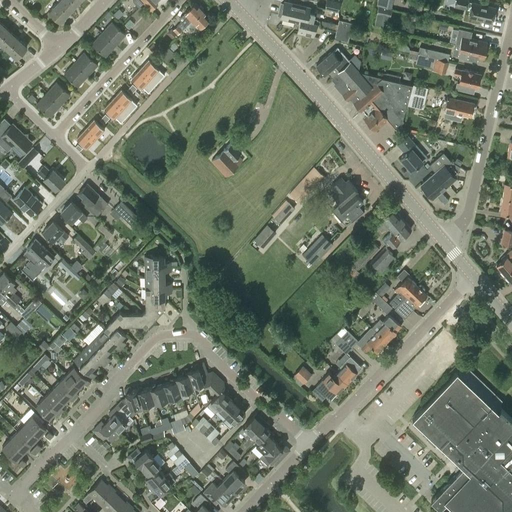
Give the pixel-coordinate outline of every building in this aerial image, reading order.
[(77,3),(74,0),(59,0),(58,2),(69,12),(77,3)] [(338,12),(341,1),(334,0),(326,0),(324,8),(338,12)] [(456,0),(455,7),(465,9),(462,20),(480,24),(481,20),(492,22),(493,20),(495,20),(495,16),(494,15),(495,8),(473,3),(473,0),(456,0)] [(69,12),(58,2),(49,11),(60,21),(69,12)] [(314,14),(309,12),(310,7),(284,2),(284,4),(281,4),(278,15),(281,16),(280,19),(300,23),(298,33),(313,37),(317,19),(314,18),(314,14)] [(176,35),(202,10),(203,8),(201,6),(199,6),(196,3),(185,13),(179,19),(182,22),(173,30),(177,34),(176,35)] [(387,16),(388,10),(376,7),(372,24),(380,26),(383,15),(387,16)] [(122,14),(118,10),(113,14),(118,19),(122,14)] [(210,18),(202,10),(176,35),(177,37),(179,35),(178,34),(185,28),(189,32),(197,25),(199,28),(210,18)] [(129,28),(134,23),(130,19),(125,24),(129,28)] [(336,30),(338,24),(322,20),(320,26),(336,30)] [(347,42),(352,23),(339,20),(338,24),(336,30),(334,39),(347,42)] [(0,39),(9,30),(0,21),(0,39)] [(102,33),(115,45),(125,34),(112,22),(102,33)] [(455,43),(486,50),(488,42),(471,38),(472,31),(458,28),(455,43)] [(0,42),(7,50),(18,38),(9,30),(0,39),(0,42)] [(115,45),(102,33),(92,43),(105,56),(115,45)] [(18,38),(7,50),(17,58),(27,47),(18,38)] [(154,42),(149,47),(153,50),(157,45),(154,42)] [(174,51),(178,47),(173,42),(169,46),(174,51)] [(486,50),(455,43),(452,55),(479,60),(479,58),(484,59),(486,50)] [(159,53),(164,59),(173,53),(168,46),(159,53)] [(331,77),(351,61),(337,47),(333,51),(332,50),(316,65),(325,74),(327,72),(331,77)] [(448,61),(449,53),(428,48),(423,47),(421,53),(427,54),(426,56),(435,58),(448,61)] [(381,57),(391,60),(393,52),(382,49),(381,57)] [(74,63),(88,75),(98,64),(84,52),(74,63)] [(349,56),(356,64),(360,61),(354,53),(349,56)] [(435,58),(432,69),(445,73),(448,61),(435,58)] [(148,59),(140,68),(156,83),(164,74),(148,59)] [(351,61),(331,77),(336,83),(334,84),(348,99),(350,97),(354,101),(353,102),(361,111),(369,103),(376,97),(383,105),(380,108),(389,118),(386,120),(394,129),(404,120),(402,119),(413,85),(413,84),(360,72),(351,61)] [(88,75),(74,63),(64,74),(78,86),(88,75)] [(140,68),(132,77),(148,92),(156,83),(140,68)] [(461,76),(459,82),(459,83),(463,84),(461,91),(472,93),(473,86),(477,87),(480,73),(462,69),(462,70),(455,68),(454,74),(461,76)] [(46,93),(60,105),(70,94),(56,82),(46,93)] [(423,109),(428,88),(413,85),(408,105),(423,109)] [(120,90),(112,99),(128,114),(137,104),(120,90)] [(60,105),(46,93),(36,104),(50,116),(60,105)] [(445,107),(444,110),(443,117),(461,121),(462,114),(470,116),(474,102),(447,96),(447,100),(444,99),(442,106),(445,107)] [(389,118),(380,108),(383,105),(376,97),(369,103),(374,109),(364,118),(375,131),(386,120),(389,118)] [(112,99),(104,108),(120,123),(128,114),(112,99)] [(101,125),(108,133),(117,124),(111,117),(101,125)] [(20,155),(32,142),(7,118),(0,124),(0,143),(7,150),(11,147),(20,155)] [(92,120),(84,129),(96,139),(104,130),(92,120)] [(84,129),(76,138),(88,148),(96,139),(84,129)] [(411,137),(408,134),(397,144),(405,154),(400,157),(406,164),(405,165),(409,171),(411,169),(411,170),(427,156),(414,141),(411,137)] [(241,153),(237,148),(232,142),(212,160),(226,176),(243,161),(238,156),(241,153)] [(24,167),(38,152),(33,147),(19,162),(24,167)] [(457,158),(454,162),(450,161),(443,153),(429,165),(435,172),(421,184),(433,198),(437,194),(441,191),(456,178),(460,166),(463,161),(457,158)] [(55,189),(64,179),(52,168),(50,172),(43,166),(37,172),(55,189)] [(299,202),(323,175),(314,167),(289,193),(299,202)] [(340,203),(357,190),(349,180),(346,182),(341,177),(331,186),(336,191),(332,194),(340,203)] [(511,197),(511,182),(505,182),(503,197),(511,197)] [(97,215),(108,204),(87,184),(78,194),(83,199),(81,200),(97,215)] [(30,215),(42,203),(24,186),(13,198),(30,215)] [(0,195),(6,201),(12,196),(3,187),(0,190),(0,195)] [(347,215),(352,221),(364,211),(364,210),(363,211),(358,206),(363,201),(355,192),(357,190),(340,203),(332,210),(342,221),(347,215)] [(441,191),(437,194),(445,204),(449,200),(441,191)] [(511,197),(503,197),(501,212),(511,213),(511,197)] [(113,208),(132,226),(140,218),(121,200),(113,208)] [(0,221),(2,223),(11,213),(0,202),(0,221)] [(83,222),(87,217),(81,212),(81,211),(71,202),(62,212),(72,221),(77,216),(83,222)] [(294,207),(288,202),(274,217),(280,223),(294,207)] [(390,230),(403,218),(394,208),(375,225),(382,233),(388,227),(390,230)] [(403,218),(390,230),(392,231),(383,240),(387,245),(390,242),(393,245),(412,228),(403,218)] [(63,241),(69,235),(53,221),(43,231),(53,241),(58,236),(63,241)] [(369,226),(364,221),(358,229),(363,233),(369,226)] [(101,239),(94,247),(97,250),(99,249),(105,242),(113,234),(109,230),(100,222),(95,227),(104,236),(101,239)] [(276,231),(267,224),(254,239),(263,246),(276,231)] [(501,243),(511,245),(511,230),(504,228),(501,243)] [(95,252),(89,245),(78,234),(72,239),(84,250),(86,247),(88,249),(84,254),(88,257),(92,253),(93,254),(95,252)] [(322,234),(303,254),(313,265),(333,244),(322,234)] [(32,279),(45,266),(54,257),(35,239),(26,249),(27,250),(24,254),(30,260),(22,269),(32,279)] [(102,251),(108,245),(105,242),(99,249),(102,251)] [(374,242),(346,270),(352,277),(354,275),(356,277),(360,273),(358,270),(380,248),(374,242)] [(307,247),(303,244),(299,248),(302,252),(307,247)] [(102,251),(106,255),(112,249),(108,245),(102,251)] [(369,269),(377,277),(396,257),(385,246),(371,261),(374,264),(369,269)] [(505,274),(511,267),(511,250),(511,249),(505,254),(506,255),(496,264),(500,269),(500,271),(503,274),(505,274)] [(171,266),(171,261),(164,261),(164,255),(144,256),(145,266),(171,266)] [(76,271),(77,270),(63,258),(58,263),(72,276),(73,275),(76,271)] [(121,260),(111,271),(115,275),(127,262),(125,260),(123,263),(121,260)] [(145,277),(165,277),(164,271),(171,271),(171,266),(145,266),(145,277)] [(17,302),(21,298),(14,292),(17,289),(12,285),(14,282),(4,272),(0,276),(0,286),(5,291),(17,302)] [(126,281),(121,276),(116,281),(122,286),(126,281)] [(397,292),(389,301),(396,308),(402,301),(408,294),(417,285),(407,276),(394,290),(397,292)] [(145,288),(171,288),(171,283),(165,283),(165,277),(145,277),(145,288)] [(116,290),(119,287),(113,282),(110,285),(116,290)] [(408,294),(402,301),(412,310),(427,294),(423,290),(425,288),(420,283),(418,285),(417,285),(408,294)] [(17,302),(5,291),(0,286),(0,303),(1,305),(6,300),(17,309),(21,306),(17,302)] [(145,288),(145,299),(157,299),(165,299),(165,293),(172,293),(171,288),(145,288)] [(109,297),(112,294),(106,289),(103,292),(109,297)] [(390,304),(387,302),(386,301),(382,296),(376,291),(368,299),(369,299),(356,312),(362,317),(374,304),(372,302),(373,300),(387,313),(392,307),(389,304),(390,304)] [(102,304),(106,301),(100,296),(97,299),(102,304)] [(26,318),(41,302),(36,297),(21,313),(26,318)] [(153,320),(165,307),(165,299),(157,299),(145,299),(145,310),(144,311),(153,320)] [(396,308),(394,309),(404,318),(412,310),(402,301),(396,308)] [(53,313),(41,302),(36,309),(47,319),(53,313)] [(80,317),(83,321),(89,315),(85,311),(80,317)] [(132,313),(122,314),(120,311),(111,320),(119,328),(120,328),(123,325),(132,325),(132,313)] [(132,325),(142,324),(146,328),(153,320),(144,311),(142,313),(132,313),(132,325)] [(452,316),(455,319),(460,313),(458,311),(452,316)] [(389,314),(383,321),(380,318),(372,327),(386,341),(391,337),(392,338),(396,334),(395,332),(401,326),(389,314)] [(23,316),(15,323),(22,331),(30,324),(23,316)] [(19,329),(13,322),(11,320),(6,326),(17,337),(22,331),(19,328),(19,329)] [(123,346),(126,343),(121,338),(126,334),(120,328),(119,328),(111,320),(106,326),(103,324),(102,326),(104,328),(103,328),(123,346)] [(111,350),(115,345),(119,350),(123,346),(103,328),(98,323),(91,331),(96,336),(111,350)] [(63,334),(70,340),(77,333),(73,329),(70,326),(63,334)] [(337,332),(352,347),(358,340),(348,330),(347,330),(343,326),(337,332)] [(377,351),(386,341),(372,327),(371,327),(376,331),(368,339),(367,337),(366,338),(366,337),(362,341),(362,342),(359,345),(367,352),(372,347),(377,351)] [(352,347),(337,332),(327,341),(336,350),(340,346),(346,353),(352,347)] [(469,342),(462,335),(458,340),(464,347),(469,342)] [(89,344),(108,362),(111,358),(107,354),(111,350),(96,336),(89,344)] [(49,345),(44,340),(37,346),(43,352),(49,345)] [(108,362),(89,344),(81,352),(96,365),(100,361),(104,366),(108,362)] [(96,365),(81,352),(73,360),(92,378),(96,374),(92,370),(96,365)] [(45,353),(42,356),(38,361),(41,364),(46,360),(49,359),(50,358),(45,353)] [(337,372),(347,382),(357,372),(362,367),(350,355),(340,366),(341,368),(337,372)] [(41,364),(38,361),(33,365),(30,369),(36,374),(36,373),(34,372),(37,369),(41,364)] [(207,373),(203,362),(191,366),(192,370),(188,371),(193,386),(203,382),(201,375),(207,373)] [(66,373),(79,386),(84,382),(87,385),(91,381),(74,365),(66,373)] [(459,367),(457,370),(456,369),(412,416),(463,465),(459,470),(431,499),(445,511),(511,511),(511,417),(501,406),(499,396),(466,365),(459,367)] [(304,382),(311,375),(302,366),(295,374),(304,382)] [(23,377),(26,380),(31,376),(33,377),(36,374),(30,369),(27,372),(23,377)] [(188,371),(182,373),(183,375),(175,378),(181,392),(194,388),(193,386),(188,371)] [(218,393),(224,387),(224,381),(213,371),(207,373),(201,375),(203,382),(205,386),(210,385),(218,393)] [(347,382),(337,372),(334,376),(329,372),(316,386),(331,400),(347,382)] [(79,386),(66,373),(59,381),(75,397),(79,394),(75,390),(79,386)] [(170,403),(183,399),(181,392),(175,378),(170,380),(171,382),(163,384),(168,399),(170,403)] [(75,397),(59,381),(51,389),(64,402),(69,397),(72,400),(75,397)] [(163,384),(156,387),(155,385),(150,386),(155,401),(154,401),(155,403),(168,399),(163,384)] [(136,389),(143,410),(144,412),(150,410),(148,404),(154,401),(155,401),(150,386),(142,389),(141,387),(136,389)] [(135,412),(143,410),(136,389),(131,391),(130,387),(124,389),(127,398),(122,399),(117,405),(127,414),(131,418),(136,413),(135,412)] [(230,397),(226,394),(229,391),(224,387),(218,393),(212,400),(207,405),(215,412),(218,408),(219,408),(230,397)] [(64,402),(51,389),(44,397),(60,413),(64,409),(60,406),(64,402)] [(60,413),(44,397),(36,405),(49,417),(54,413),(57,416),(60,413)] [(215,412),(223,420),(226,416),(240,402),(235,398),(233,400),(230,397),(219,408),(218,408),(215,412)] [(226,416),(223,420),(222,420),(230,428),(245,412),(242,409),(244,406),(240,402),(226,416)] [(119,430),(127,422),(123,419),(127,414),(117,405),(108,413),(111,416),(108,419),(119,430)] [(24,422),(38,436),(42,431),(50,438),(53,435),(32,414),(24,422)] [(188,414),(186,416),(181,418),(183,422),(189,420),(189,419),(188,414)] [(251,434),(264,420),(260,416),(257,418),(254,415),(243,426),(251,434)] [(108,419),(104,423),(102,420),(93,429),(103,439),(107,434),(111,438),(119,430),(108,419)] [(264,420),(251,434),(258,441),(259,441),(269,430),(266,427),(269,424),(264,420)] [(38,436),(24,422),(17,430),(38,450),(41,447),(34,440),(38,436)] [(153,439),(164,435),(162,430),(164,429),(162,424),(151,428),(149,425),(148,425),(153,439)] [(148,425),(141,428),(143,434),(140,435),(140,437),(139,437),(141,442),(152,439),(152,440),(153,439),(148,425)] [(38,450),(17,430),(10,438),(24,451),(28,447),(35,454),(38,450)] [(264,452),(274,440),(271,437),(274,434),(269,430),(259,441),(258,441),(256,444),(264,452)] [(438,443),(431,435),(427,439),(435,446),(438,443)] [(24,451),(10,438),(2,446),(23,466),(26,462),(19,455),(24,451)] [(179,449),(175,444),(172,440),(167,444),(171,448),(166,452),(170,456),(179,449)] [(278,443),(274,440),(264,452),(259,457),(268,465),(271,461),(275,465),(290,449),(280,440),(278,443)] [(234,454),(237,451),(231,445),(227,448),(234,454)] [(141,467),(153,456),(146,448),(142,452),(138,447),(127,456),(135,466),(138,463),(141,467)] [(186,457),(185,455),(182,452),(179,449),(170,456),(174,453),(178,456),(173,460),(177,465),(186,457)] [(222,458),(227,453),(222,449),(217,454),(222,458)] [(80,463),(78,467),(87,471),(93,460),(81,455),(77,461),(80,463)] [(153,456),(141,467),(144,470),(142,473),(146,477),(157,467),(158,467),(161,465),(153,456)] [(177,465),(181,469),(185,466),(188,469),(193,465),(186,457),(177,465)] [(223,480),(235,492),(242,485),(241,485),(245,480),(234,469),(237,466),(233,461),(225,469),(230,473),(223,480)] [(150,488),(165,475),(158,467),(157,467),(146,477),(149,481),(146,483),(150,488)] [(169,472),(165,475),(150,488),(154,492),(157,490),(160,494),(176,480),(169,472)] [(259,472),(254,478),(258,482),(264,476),(259,472)] [(98,501),(111,488),(101,479),(82,499),(86,502),(92,496),(98,501)] [(213,490),(221,498),(224,502),(229,497),(230,498),(235,492),(223,480),(216,487),(212,483),(203,492),(207,496),(213,490)] [(195,485),(192,488),(197,492),(198,493),(201,490),(195,485)] [(111,488),(98,501),(103,506),(97,511),(104,511),(120,496),(111,488)] [(194,511),(211,511),(207,507),(211,503),(200,493),(193,501),(199,507),(194,511)] [(120,496),(104,511),(121,511),(129,505),(120,496)] [(89,511),(79,502),(75,506),(81,511),(89,511)]
